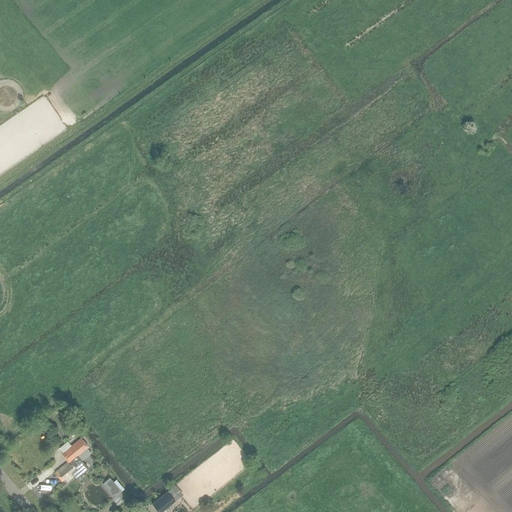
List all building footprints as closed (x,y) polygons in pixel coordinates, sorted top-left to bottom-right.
[(79,455),(89,447),(81,437),(62,453),(70,462),(79,454),(79,455)] [(77,480),(90,469),(79,455),(79,454),(70,462),(55,474),(62,482),(64,480),(65,482),(67,481),(68,482),(75,477),(77,480)] [(183,494),(175,485),(167,492),(176,501),(183,494)] [(118,488),(111,494),(115,499),(122,492),(118,488)] [(151,506),(156,511),(164,511),(176,502),(167,492),(151,506)]
